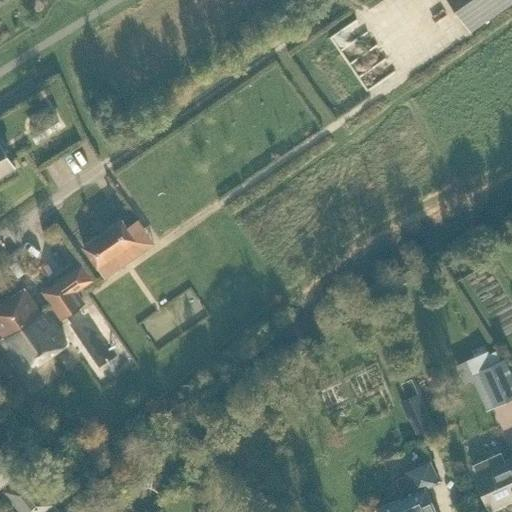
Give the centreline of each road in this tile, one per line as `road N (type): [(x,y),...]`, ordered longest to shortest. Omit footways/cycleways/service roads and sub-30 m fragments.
road 1 (track): [(103,166),(343,0)]
road 2 (residential): [(0,237),(103,166)]
